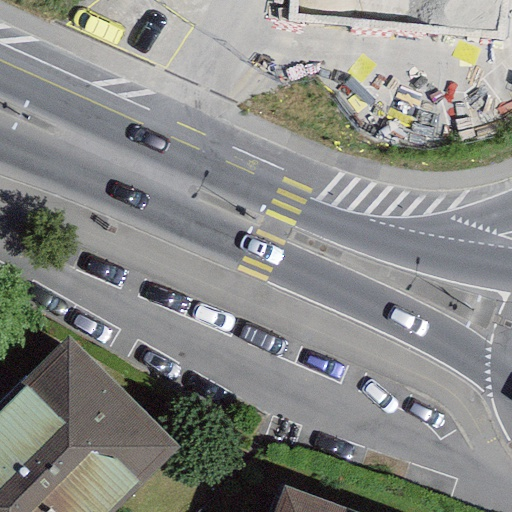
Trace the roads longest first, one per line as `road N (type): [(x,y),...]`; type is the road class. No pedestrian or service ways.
road 1 (secondary): [(0,149),(393,317),(511,385)]
road 2 (secondary): [(420,251),(288,207),(0,76)]
